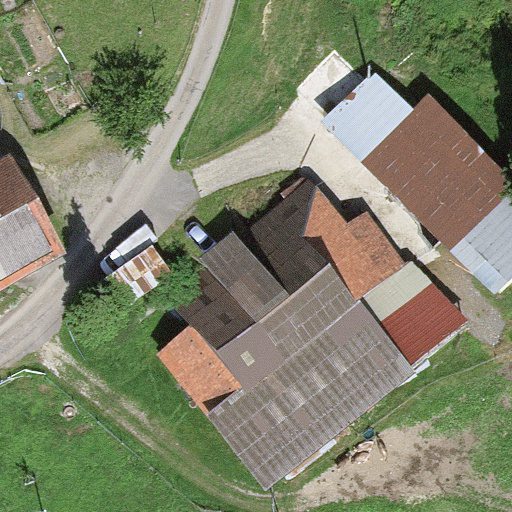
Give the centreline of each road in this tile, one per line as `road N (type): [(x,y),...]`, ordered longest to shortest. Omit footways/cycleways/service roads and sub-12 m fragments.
road 1 (track): [(511,503),(415,484),(273,508),(237,499),(19,328)]
road 2 (residential): [(218,0),(175,122),(144,178),(0,346)]
